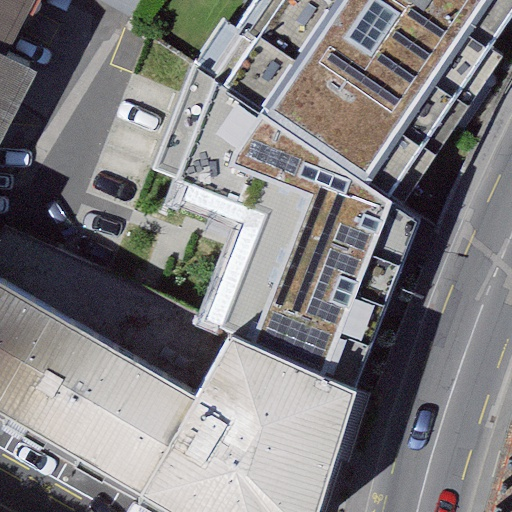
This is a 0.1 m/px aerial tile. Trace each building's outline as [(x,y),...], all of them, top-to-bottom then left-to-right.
[(0,0),(62,38),(77,0),(0,0)] [(0,0),(0,236),(2,232),(5,226),(0,223),(0,161),(62,38),(0,0)] [(511,0),(235,0),(200,55),(322,134),(407,189),(432,205),(511,81),(511,0)] [(166,56),(66,241),(128,267),(142,240),(222,95),(166,56)] [(142,240),(128,267),(394,376),(415,381),(449,274),(386,242),(407,189),(322,134),(298,193),(313,199),(271,298),(263,286),(142,240)] [(11,219),(0,239),(0,405),(109,465),(187,511),(324,511),(330,503),(355,506),(394,376),(128,267),(66,241),(11,219)] [(511,511),(511,453),(492,511),(511,511)]
